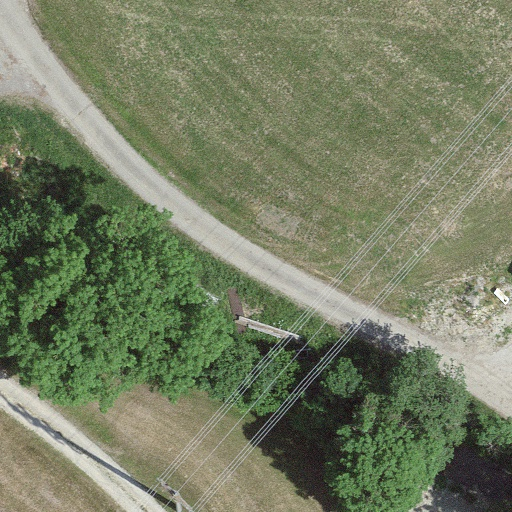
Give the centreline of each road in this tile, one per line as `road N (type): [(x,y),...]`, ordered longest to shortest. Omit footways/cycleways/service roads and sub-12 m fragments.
road 1 (track): [(0,30),(120,164),(217,246),(473,373),(511,404)]
road 2 (track): [(0,391),(60,434),(141,511)]
